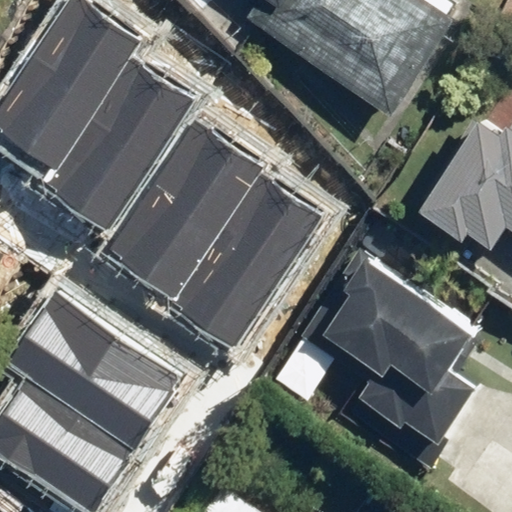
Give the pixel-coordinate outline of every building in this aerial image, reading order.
[(287,0),(272,25),(407,111),(471,10),(455,0),(287,0)] [(511,89),(438,198),(511,248),(511,89)] [(159,169),(85,125),(23,229),(78,261),(86,249),(121,269),(113,282),(159,309),(168,294),(245,339),(299,250),(281,239),(295,215),(174,144),(159,169)] [(501,319),(382,245),(358,276),(365,281),(341,319),(414,364),(418,357),(434,366),(407,410),(454,439),(493,376),(473,364),(501,319)] [(276,511),(231,483),(212,511),(276,511)]
